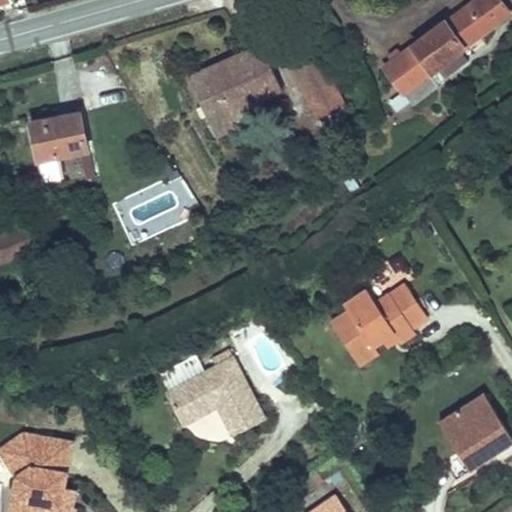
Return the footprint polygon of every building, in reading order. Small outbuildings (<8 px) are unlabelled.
[(429,73),(461,50),(464,48),(463,46),(509,13),(499,0),(476,0),(446,22),(445,21),(412,46),(413,47),(401,55),(393,61),(385,67),(403,92),(412,104),(438,85),(437,83),(429,73)] [(282,90),(262,44),(189,77),(202,106),(207,116),(210,123),(282,90)] [(393,61),(401,55),(397,49),(389,55),(393,61)] [(333,86),(315,50),(291,61),(309,98),(333,86)] [(437,83),(469,60),(461,50),(429,73),(437,83)] [(342,105),(333,86),(309,98),(318,117),(342,105)] [(327,135),(348,116),(342,105),(318,117),(327,135)] [(207,116),(202,106),(197,108),(202,118),(207,116)] [(88,150),(80,112),(62,116),(63,121),(49,124),(48,119),(31,122),(44,185),(61,181),(56,156),(88,150)] [(63,121),(62,116),(48,119),(49,124),(63,121)] [(0,262),(33,250),(24,227),(0,236),(0,262)] [(412,328),(428,317),(405,284),(390,295),(389,294),(376,303),(367,289),(344,304),(348,310),(331,322),(359,365),(378,353),(374,346),(384,340),(394,333),(398,339),(400,343),(415,332),(412,328)] [(388,346),(398,339),(394,333),(384,340),(388,346)] [(265,419),(233,358),(233,357),(229,350),(212,359),(216,367),(205,372),(169,391),(166,393),(183,425),(212,409),(210,404),(215,401),(218,406),(233,436),(265,419)] [(205,372),(196,355),(160,374),(169,391),(205,372)] [(511,443),(511,437),(483,393),(439,421),(459,452),(471,470),(511,443)] [(64,489),(72,442),(33,435),(30,438),(27,439),(25,436),(23,434),(0,449),(0,450),(17,476),(14,491),(24,493),(20,511),(64,511),(66,507),(61,506),(64,489)] [(471,470),(459,452),(444,461),(456,480),(471,470)] [(74,511),(75,509),(73,508),(76,491),(64,489),(61,506),(66,507),(64,511),(74,511)] [(20,511),(24,493),(14,491),(10,511),(20,511)] [(347,511),(336,496),(312,511),(347,511)]
